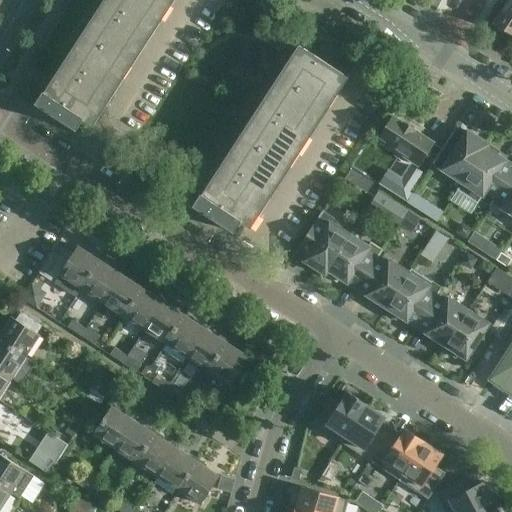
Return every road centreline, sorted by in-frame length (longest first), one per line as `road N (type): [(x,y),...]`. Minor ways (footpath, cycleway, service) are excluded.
road 1 (residential): [(238,270),(368,65)]
road 2 (residential): [(511,454),(334,337)]
road 3 (residential): [(79,167),(189,0)]
road 4 (residential): [(252,511),(282,411),(334,337)]
road 5 (residential): [(238,270),(79,167)]
